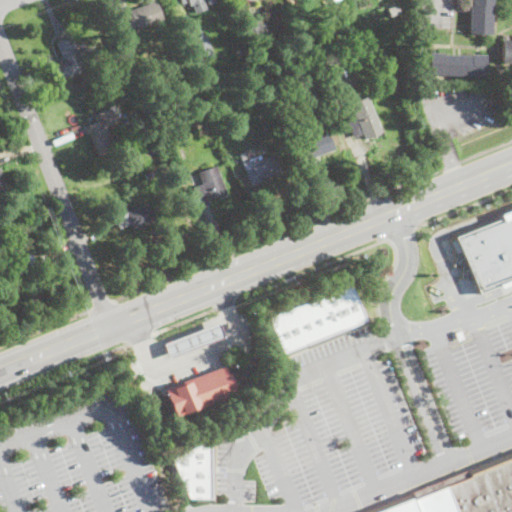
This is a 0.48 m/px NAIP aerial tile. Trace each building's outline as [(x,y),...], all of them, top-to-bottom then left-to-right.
[(179,0),(180,3),(187,0),(188,0),(193,12),(206,8),(205,4),(215,0),(214,0),(179,0)] [(493,0),(492,34),(469,33),(470,5),(472,5),(472,0),(493,0)] [(127,30),(122,15),(130,12),(129,9),(155,1),(161,19),(127,30)] [(266,38),(250,44),(243,25),(259,19),(266,38)] [(200,61),(213,57),(206,33),(193,36),(200,61)] [(65,38),(67,44),(72,43),(76,52),(93,45),(100,64),(61,78),(57,69),(61,68),(57,59),(61,57),(56,42),(65,38)] [(511,40),(511,62),(501,62),(502,40),(511,40)] [(351,67),(343,70),(337,55),(345,52),(351,67)] [(470,55),(470,54),(485,54),(484,77),(428,75),(429,52),(444,53),(444,54),(470,55)] [(337,73),(330,76),(323,60),(329,57),(337,73)] [(223,113),(217,115),(210,95),(222,90),(224,95),(218,97),(223,113)] [(382,132),(364,139),(362,134),(353,138),(345,118),(355,114),(351,103),(368,96),(382,132)] [(107,127),(115,148),(115,149),(97,156),(89,134),(87,135),(83,126),(95,121),(93,114),(109,108),(115,124),(107,127)] [(273,135),(267,137),(263,125),(269,123),(273,135)] [(306,129),(309,138),(326,131),(334,149),(308,160),(307,158),(300,161),(293,145),(299,142),(296,134),(306,129)] [(252,185),(251,186),(245,170),(252,167),(251,164),(275,154),(283,173),(252,185)] [(224,193),(208,199),(197,172),(216,164),(226,191),(224,193)] [(157,177),(147,180),(145,174),(154,170),(157,177)] [(160,220),(134,230),(132,224),(119,229),(116,221),(120,219),(118,216),(153,202),(160,220)] [(511,277),(511,212),(457,236),(480,291),(511,277)] [(0,251),(16,244),(21,255),(34,249),(40,262),(9,276),(0,256),(0,251)] [(367,321),(281,357),(277,347),(282,345),(270,319),(351,284),(367,321)] [(159,345),(164,356),(218,336),(213,324),(159,345)] [(463,339),(458,341),(455,333),(460,331),(463,339)] [(174,419),(163,390),(223,366),(234,395),(174,419)] [(210,498),(189,498),(171,458),(211,440),(210,498)] [(511,510),(507,511),(363,511),(511,452),(511,510)]
